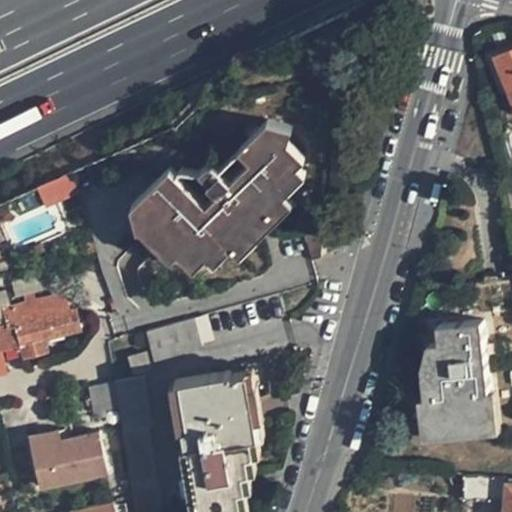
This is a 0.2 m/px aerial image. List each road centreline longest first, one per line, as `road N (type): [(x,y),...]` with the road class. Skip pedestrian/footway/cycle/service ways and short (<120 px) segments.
road 1 (secondary): [(304,511),(452,0)]
road 2 (motorway): [(0,121),(256,0)]
